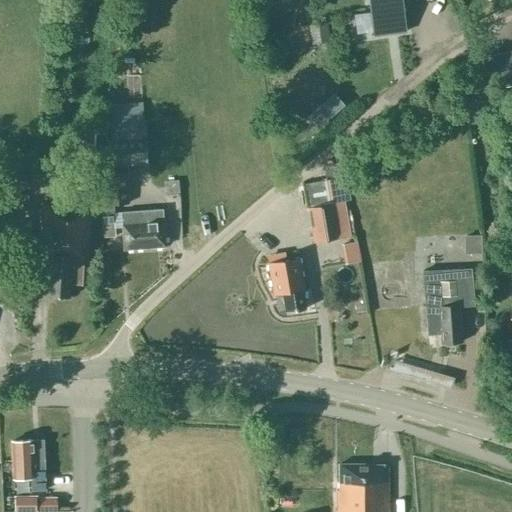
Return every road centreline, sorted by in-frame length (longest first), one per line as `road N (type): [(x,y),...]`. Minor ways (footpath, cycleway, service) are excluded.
road 1 (residential): [(107,370),(125,325),(364,116),(511,9)]
road 2 (tertiary): [(511,438),(344,390),(213,371),(107,370)]
